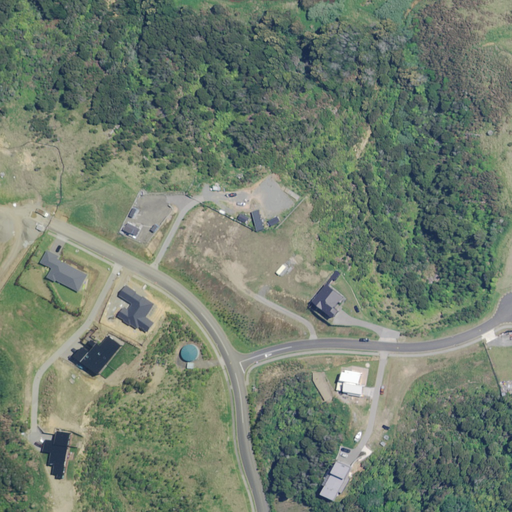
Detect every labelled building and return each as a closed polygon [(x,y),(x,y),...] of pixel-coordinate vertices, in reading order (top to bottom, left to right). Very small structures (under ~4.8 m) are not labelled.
[(265,180),(256,184),(259,189),(267,186),(265,180)] [(299,201),(282,190),(278,195),(295,206),(299,201)] [(130,223),(126,230),(138,236),(142,230),(130,223)] [(59,257),(49,251),(43,263),(54,269),(49,277),(57,281),(58,280),(80,291),(88,276),(58,259),(59,257)] [(331,284),(316,301),(337,318),(342,312),(338,308),(347,297),(331,284)] [(199,356),(200,353),(199,350),(198,348),(196,345),(194,344),(191,343),(188,344),(185,345),(183,347),(181,349),(181,352),(181,355),(182,358),(184,360),(187,362),(190,362),(193,362),(195,361),(198,359),(199,356)]
